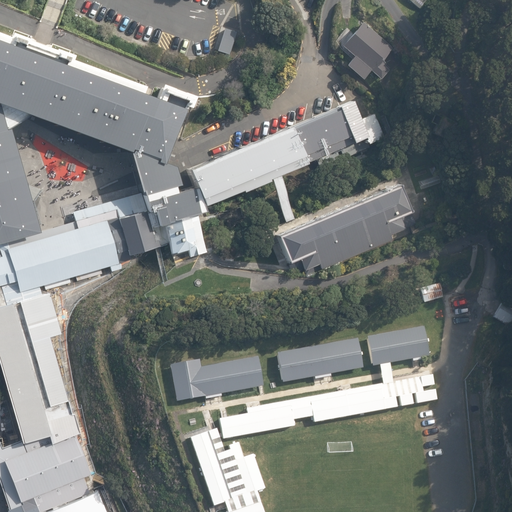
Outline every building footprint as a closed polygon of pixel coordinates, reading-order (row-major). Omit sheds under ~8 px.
[(218,30),(184,28),(151,19),(113,0),(49,0),(80,13),(138,43),(178,53),(216,56),(218,30)] [(212,0),(141,0),(207,19),(212,0)] [(347,65),(363,79),(371,70),(381,79),(389,70),(385,66),(386,64),(382,61),(393,47),(363,22),(342,46),(354,57),(347,65)] [(237,33),(225,29),(217,52),(230,55),(231,50),(237,33)] [(129,153),(130,153),(131,150),(157,160),(156,165),(162,168),(163,165),(164,163),(166,163),(168,157),(167,156),(168,153),(169,153),(185,110),(189,112),(193,100),(160,87),(154,103),(151,102),(152,99),(150,98),(146,97),(143,95),(141,95),(143,90),(138,88),(71,63),(72,59),(70,58),(47,49),(48,48),(45,47),(41,45),(37,44),(34,43),(33,45),(11,36),(10,37),(9,41),(0,36),(0,105),(30,116),(127,152),(129,153)] [(193,189),(196,188),(204,207),(206,206),(207,208),(241,194),(242,197),(269,185),(268,182),(269,182),(268,180),(269,179),(278,176),(280,175),(282,178),(289,174),(290,177),(299,173),(298,171),(307,167),(308,169),(361,147),(369,144),(384,137),(374,113),(362,118),(352,94),(344,98),(339,85),(322,92),(328,104),(288,121),(290,125),(265,136),(263,131),(254,134),(256,139),(184,168),(193,189)] [(0,109),(6,130),(10,129),(25,119),(30,116),(0,105),(0,109)] [(0,243),(40,233),(39,231),(37,225),(28,194),(18,159),(10,129),(6,130),(0,109),(0,243)] [(457,121),(440,113),(439,115),(432,111),(428,119),(435,122),(431,131),(449,139),(457,121)] [(369,144),(361,147),(375,186),(384,182),(369,144)] [(130,153),(129,153),(134,171),(138,184),(140,193),(142,192),(148,212),(154,211),(158,226),(164,225),(167,224),(196,215),(206,212),(204,207),(196,188),(193,189),(177,193),(175,186),(180,185),(175,170),(163,165),(162,168),(156,165),(157,160),(131,150),(130,153)] [(416,180),(418,189),(435,184),(433,175),(416,180)] [(278,176),(269,179),(285,222),(294,219),(278,176)] [(416,224),(399,184),(277,236),(289,264),(293,274),(303,269),(306,275),(321,269),(392,241),(390,235),(416,224)] [(117,217),(128,256),(130,255),(154,248),(158,247),(169,243),(164,225),(158,226),(154,211),(148,212),(142,192),(140,193),(72,212),(75,221),(78,229),(117,217)] [(167,224),(164,225),(169,243),(172,255),(188,250),(190,257),(207,252),(196,215),(167,224)] [(0,306),(41,295),(39,287),(109,266),(111,272),(121,269),(120,263),(131,260),(130,255),(128,256),(117,217),(78,229),(75,221),(65,224),(39,231),(40,233),(0,243),(0,306)] [(442,297),(438,283),(420,288),(424,302),(442,297)] [(0,368),(21,440),(21,444),(47,436),(50,444),(74,435),(78,433),(73,414),(71,415),(48,337),(60,334),(48,293),(41,295),(0,306),(0,368)] [(511,308),(500,301),(492,316),(510,326),(511,321),(511,308)] [(367,337),(372,367),(412,360),(412,362),(421,360),(420,358),(428,357),(423,327),(367,337)] [(276,353),(282,383),(314,377),(315,379),(330,377),(330,375),(362,369),(357,339),(276,353)] [(221,394),(263,387),(257,357),(201,368),(199,360),(170,365),(176,402),(205,397),(205,400),(221,397),(221,394)] [(219,419),(223,440),(294,427),(293,420),(313,417),(314,423),(397,408),(395,398),(399,397),(401,407),(413,405),(411,395),(415,394),(417,404),(436,400),(434,390),(423,392),(422,388),(434,386),(432,375),(246,409),(247,414),(219,419)] [(216,429),(190,438),(213,507),(224,503),(227,511),(225,511),(263,511),(256,492),(265,489),(253,455),(243,458),(238,443),(228,446),(230,450),(224,452),(216,429)] [(0,483),(9,510),(22,504),(21,502),(33,497),(39,511),(41,511),(88,493),(83,478),(90,474),(74,435),(50,444),(47,436),(21,444),(21,440),(2,448),(0,443),(0,483)] [(88,493),(41,511),(107,511),(98,489),(88,493)] [(39,511),(33,497),(21,502),(22,504),(9,510),(7,510),(7,511),(39,511)]
